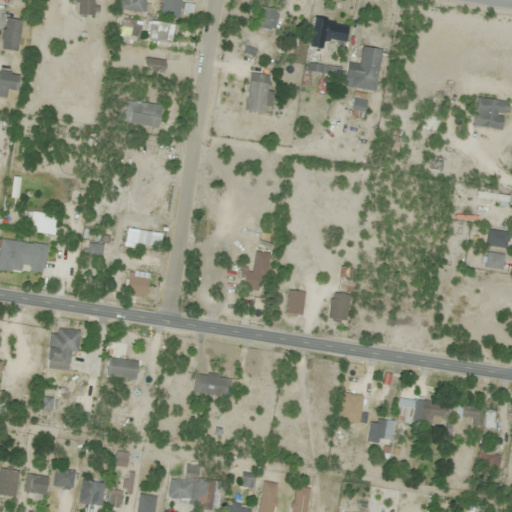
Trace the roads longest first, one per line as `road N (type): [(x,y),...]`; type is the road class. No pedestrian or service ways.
road 1 (tertiary): [(511,375),(0,294)]
road 2 (residential): [(166,322),(214,0)]
